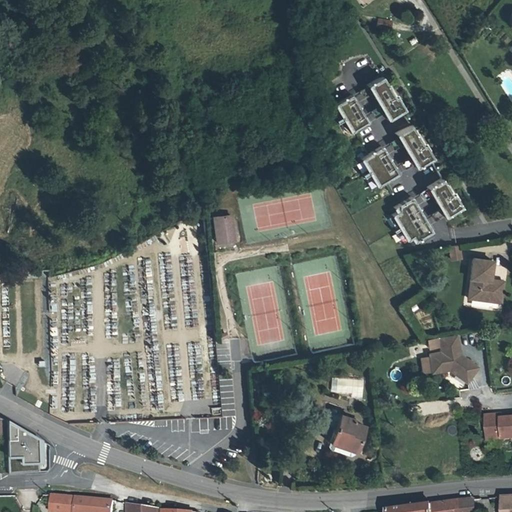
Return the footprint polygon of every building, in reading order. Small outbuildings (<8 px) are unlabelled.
[(381,15),(391,8),(387,3),(377,10),(381,15)] [(390,25),(376,21),(374,29),(387,33),(390,25)] [(395,42),(385,39),(383,48),(393,51),(395,42)] [(392,98),(380,78),(365,86),(370,94),(377,107),(382,114),(386,121),(403,111),(394,96),(392,98)] [(365,86),(356,92),(360,99),(370,94),(365,86)] [(365,124),(349,96),(332,106),(348,134),(365,124)] [(377,107),(368,112),(372,120),(382,114),(377,107)] [(412,165),(414,169),(431,159),(423,145),(421,146),(409,126),(394,135),(396,138),(400,145),(407,158),(412,165)] [(396,138),(386,144),(390,151),(400,145),(396,138)] [(396,175),(379,147),(358,160),(375,188),(396,175)] [(398,163),(402,171),(412,165),(407,158),(398,163)] [(440,180),(425,188),(426,189),(430,196),(438,209),(442,216),(444,218),(460,208),(452,194),(450,196),(440,180)] [(430,196),(426,189),(416,195),(421,202),(430,196)] [(431,234),(410,199),(392,210),(395,215),(391,218),(407,243),(411,240),(414,245),(431,234)] [(442,216),(438,209),(429,215),(433,222),(442,216)] [(232,215),(215,217),(218,242),(234,240),(232,215)] [(459,260),(457,247),(447,249),(450,261),(459,260)] [(468,299),(491,303),(492,297),(501,299),(503,283),(495,282),(492,283),(489,283),(492,263),(472,260),(469,280),(471,281),(468,299)] [(457,351),(459,351),(457,336),(438,339),(441,353),(429,355),(432,374),(449,371),(458,378),(461,374),(469,381),(478,369),(460,356),(458,356),(457,351)] [(461,374),(458,378),(466,384),(469,381),(461,374)] [(337,427),(332,442),(346,447),(357,451),(366,425),(355,421),(356,419),(331,411),(327,423),(330,424),(330,425),(337,427)] [(0,414),(0,431),(9,432),(10,420),(0,414)] [(504,435),(504,441),(511,439),(511,418),(503,420),(503,416),(487,417),(489,436),(504,435)] [(15,443),(9,442),(9,444),(7,472),(39,471),(39,437),(15,425),(15,443)] [(9,442),(9,432),(0,431),(0,443),(9,444),(9,442)] [(343,455),(346,447),(332,442),(330,447),(331,450),(343,455)] [(357,451),(346,447),(343,455),(351,458),(355,456),(357,451)] [(50,511),(57,511),(68,511),(70,498),(52,496),(50,511)] [(111,511),(112,501),(70,498),(68,511),(111,511)] [(476,511),(476,500),(463,501),(390,511),(476,511)]
